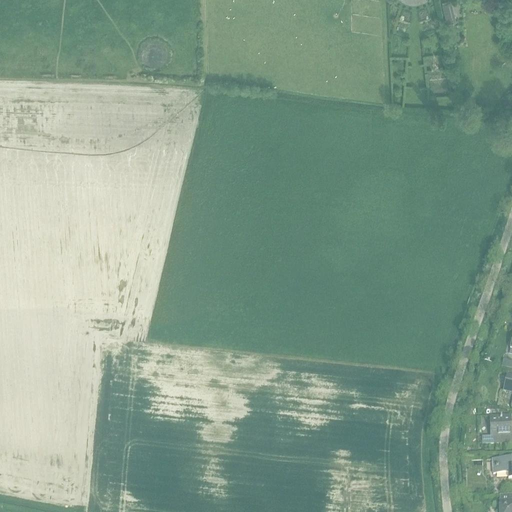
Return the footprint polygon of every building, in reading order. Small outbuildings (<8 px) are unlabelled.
[(455,21),(451,3),(442,5),(446,23),(455,21)] [(511,376),(506,376),(503,392),(511,393),(511,401),(511,407),(511,376)] [(497,437),(510,437),(509,416),(489,417),(490,437),(481,438),(481,445),(498,444),(497,437)] [(511,459),(491,460),(492,474),(508,474),(508,479),(511,479),(511,459)] [(511,511),(511,500),(498,501),(498,511),(511,511)]
